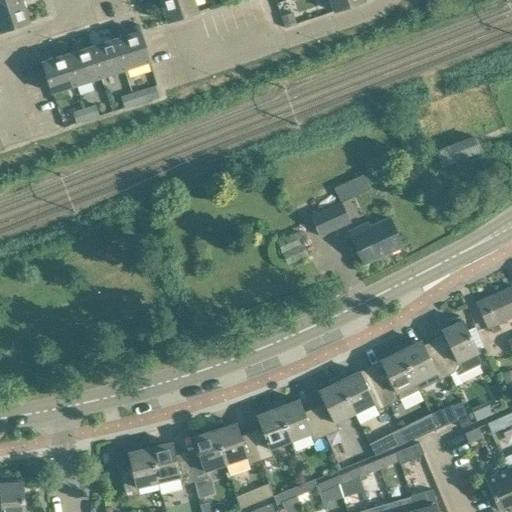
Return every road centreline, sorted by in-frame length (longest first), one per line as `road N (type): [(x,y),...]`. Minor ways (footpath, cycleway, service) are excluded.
road 1 (tertiary): [(511,226),(276,342),(58,408)]
road 2 (residential): [(194,73),(367,19),(386,0)]
road 3 (residential): [(30,131),(11,74),(14,54),(84,17),(90,0)]
